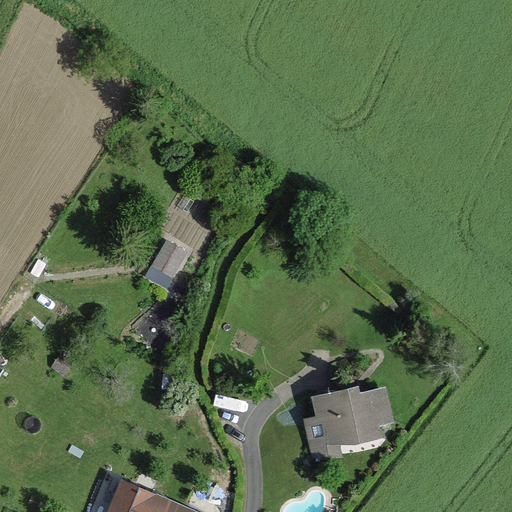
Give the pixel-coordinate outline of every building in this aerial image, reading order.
[(186,252),(168,242),(155,265),(173,275),(186,252)] [(384,389),(358,395),(356,388),(318,397),(323,416),(323,418),(328,417),(333,438),(339,437),(354,432),(354,438),(378,432),(375,421),(390,417),(384,389)] [(309,419),(314,442),(333,438),(328,417),(323,418),(323,416),(309,419)] [(333,438),(314,442),(317,453),(342,453),(339,437),(333,438)] [(151,480),(160,482),(165,470),(159,468),(151,480)] [(127,511),(156,511),(161,500),(120,483),(110,506),(127,511)] [(156,511),(189,511),(161,500),(156,511)]
